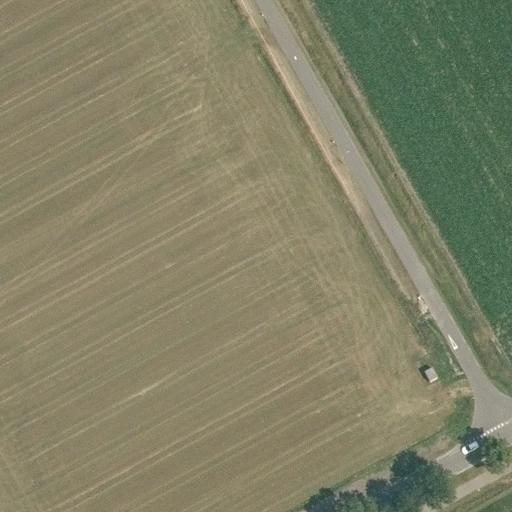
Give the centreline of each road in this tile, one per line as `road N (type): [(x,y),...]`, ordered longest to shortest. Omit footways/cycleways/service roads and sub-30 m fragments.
road 1 (unclassified): [(510,433),(266,0)]
road 2 (secondary): [(362,511),(510,433)]
